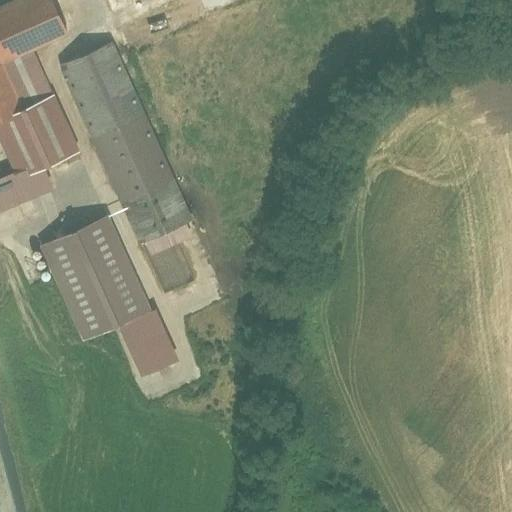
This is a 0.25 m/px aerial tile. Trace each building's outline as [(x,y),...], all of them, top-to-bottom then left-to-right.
[(0,64),(42,47),(78,32),(64,0),(24,0),(0,10),(0,64)] [(119,39),(67,63),(146,235),(197,212),(119,39)] [(54,164),(87,150),(42,47),(0,64),(0,121),(1,121),(22,169),(25,176),(54,164)] [(22,169),(0,177),(0,202),(4,212),(64,186),(54,164),(25,176),(22,169)] [(117,213),(52,243),(94,336),(160,306),(117,213)]
